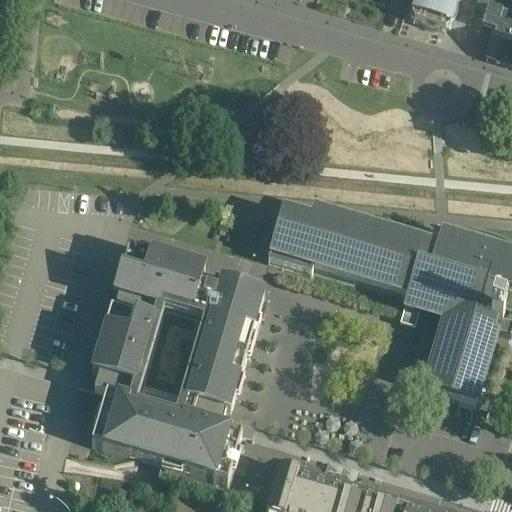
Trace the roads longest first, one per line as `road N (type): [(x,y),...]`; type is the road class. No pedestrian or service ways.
road 1 (residential): [(499,511),(245,433),(290,287),(232,270)]
road 2 (residential): [(511,90),(175,0)]
road 3 (residential): [(0,213),(232,270)]
